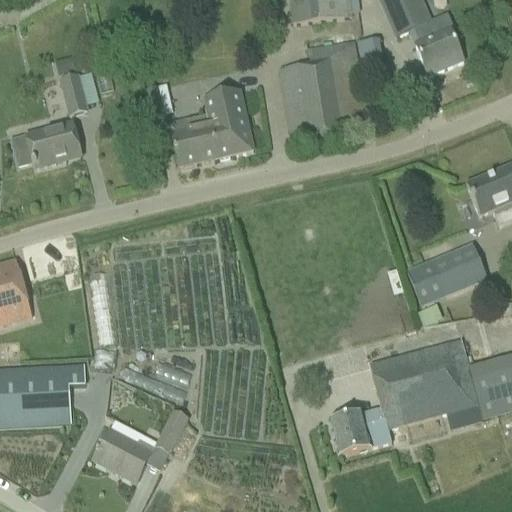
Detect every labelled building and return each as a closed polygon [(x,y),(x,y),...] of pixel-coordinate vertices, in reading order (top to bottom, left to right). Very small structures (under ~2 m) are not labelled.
[(290,0),(293,30),(350,22),(347,0),(290,0)] [(412,35),(418,49),(413,51),(426,82),(461,67),(448,36),(433,42),(416,0),(376,0),(395,43),(412,35)] [(374,71),(369,43),(355,46),(360,73),(374,71)] [(277,73),(291,157),(295,156),(368,142),(368,140),(353,47),(306,54),(308,67),(277,73)] [(79,59),(54,65),(58,78),(82,72),(79,59)] [(85,117),(75,79),(58,84),(68,121),(85,117)] [(143,96),(144,103),(149,123),(163,120),(156,93),(143,96)] [(167,129),(173,155),(177,174),(252,157),(238,96),(202,104),(206,120),(167,129)] [(24,141),(24,142),(9,146),(16,172),(31,168),(33,175),(54,170),(53,166),(78,159),(70,129),(24,141)] [(511,170),(465,190),(478,222),(491,217),(497,233),(511,226),(511,170)] [(486,285),(471,249),(404,276),(420,312),(486,285)] [(0,269),(0,330),(30,323),(14,266),(0,269)] [(440,324),(434,310),(415,318),(420,332),(440,324)] [(91,362),(89,343),(80,344),(82,363),(91,362)] [(476,411),(458,347),(368,371),(380,414),(328,428),(337,463),(390,448),(387,435),(476,411)] [(0,432),(70,430),(69,410),(69,390),(84,389),(84,371),(0,374),(0,432)] [(170,456),(187,424),(173,416),(156,448),(170,456)] [(109,434),(102,448),(92,466),(135,489),(154,453),(139,445),(137,448),(109,434)]
